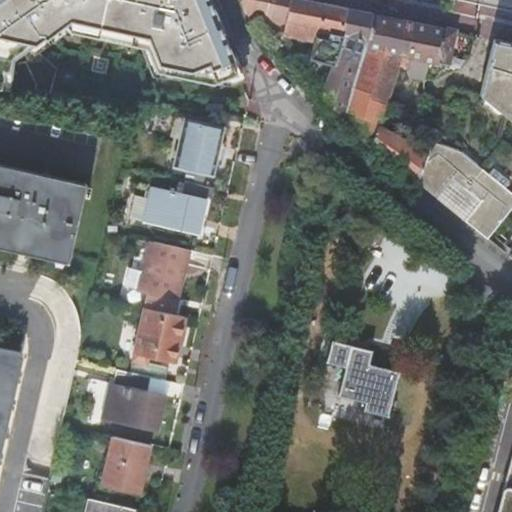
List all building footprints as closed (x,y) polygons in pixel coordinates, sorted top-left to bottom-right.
[(0,0),(0,78),(14,80),(16,67),(66,30),(142,45),(153,72),(242,85),(207,0),(0,0)] [(285,33),(316,41),(317,41),(318,38),(327,40),(329,31),(345,35),(350,10),(320,4),(302,0),(239,0),(237,5),(249,22),(256,24),(253,27),(266,45),(270,50),(280,38),(269,21),(286,25),(285,33)] [(317,41),(316,41),(306,77),(315,79),(320,64),(332,68),(320,103),(342,124),(344,125),(356,86),(366,51),(374,14),(364,12),(350,10),(345,35),(329,31),(327,40),(318,38),(317,41)] [(393,18),(374,14),(366,51),(356,86),(386,106),(399,67),(408,69),(408,73),(411,77),(422,79),(422,82),(424,82),(426,82),(425,76),(429,61),(403,55),(409,22),(393,18)] [(440,28),(409,22),(403,55),(429,61),(449,65),(452,47),(455,31),(440,28)] [(511,192),(461,151),(431,141),(426,154),(423,162),(416,183),(436,200),(452,180),(480,203),(465,223),(485,240),(487,241),(511,209),(511,255),(509,259),(511,260),(511,42),(494,39),(491,51),(479,94),(483,97),(502,113),(511,120),(511,192)] [(313,87),(305,80),(303,85),(310,92),(313,87)] [(386,106),(356,86),(344,125),(368,144),(416,183),(423,162),(426,154),(418,150),(416,150),(384,131),(388,123),(382,120),(386,106)] [(502,113),(483,97),(478,102),(498,118),(502,113)] [(182,140),(186,121),(179,119),(174,139),(182,140)] [(224,130),(186,121),(182,140),(176,167),(213,176),(216,161),(222,158),(223,150),(220,145),(224,130)] [(36,239),(34,250),(69,258),(84,196),(89,197),(91,186),(0,165),(0,242),(17,247),(20,236),(36,239)] [(209,187),(185,182),(185,184),(180,183),(178,193),(151,186),(148,198),(136,195),(130,220),(198,235),(209,187)] [(203,236),(214,188),(209,187),(198,235),(203,236)] [(17,247),(34,250),(36,239),(20,236),(17,247)] [(189,250),(151,242),(141,290),(178,299),(189,250)] [(185,318),(145,309),(136,355),(174,365),(185,318)] [(346,357),(337,396),(359,401),(356,410),(387,417),(399,369),(365,360),(367,350),(333,341),(330,353),(346,357)] [(0,437),(9,399),(3,397),(6,385),(11,386),(19,353),(0,348),(0,437)] [(145,377),(116,370),(113,384),(110,383),(109,385),(113,386),(106,418),(102,417),(102,419),(158,433),(167,396),(143,391),(145,377)] [(3,397),(9,399),(11,386),(6,385),(3,397)] [(150,445),(113,437),(103,485),(129,491),(132,478),(143,481),(150,445)] [(511,511),(511,439),(492,511),(511,511)] [(140,494),(143,481),(132,478),(129,491),(140,494)] [(131,511),(132,510),(89,500),(86,511),(131,511)]
